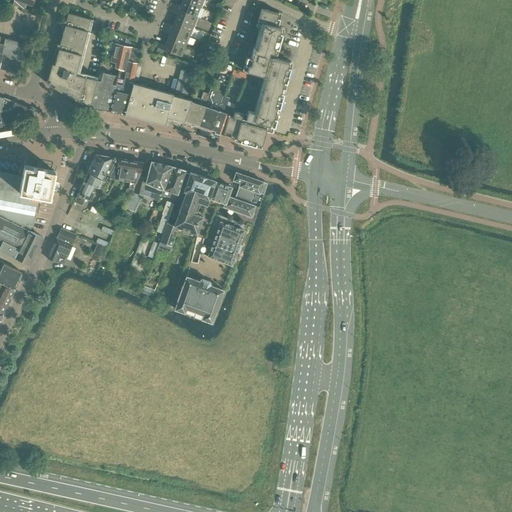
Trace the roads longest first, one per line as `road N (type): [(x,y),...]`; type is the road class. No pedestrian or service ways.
road 1 (secondary): [(316,174),(316,283),(285,511)]
road 2 (secondary): [(312,511),(342,331),(343,180)]
road 3 (residential): [(316,174),(84,132)]
road 4 (residential): [(0,337),(68,187),(84,132)]
road 5 (residential): [(511,218),(343,180)]
road 6 (primary): [(161,511),(0,474)]
road 7 (secondary): [(343,180),(359,34)]
road 8 (secondary): [(344,30),(316,174)]
